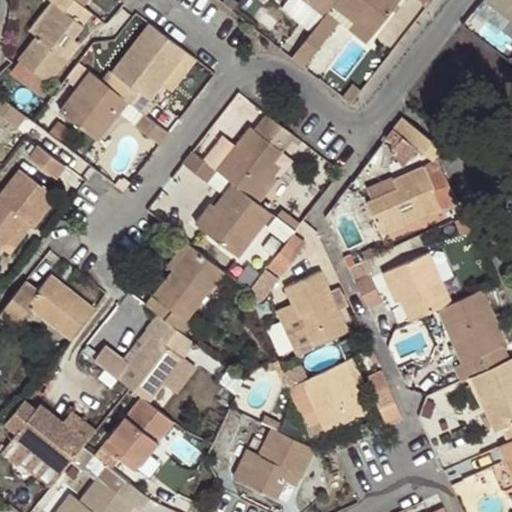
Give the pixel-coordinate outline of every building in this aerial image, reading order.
[(73,36),(92,13),(84,6),(76,0),(50,0),(53,2),(49,8),(29,32),(37,38),(19,59),(48,82),(66,59),(60,53),(73,36)] [(400,0),(335,0),(322,17),(292,57),(305,67),(341,21),(368,42),(400,0)] [(315,5),(309,0),(300,0),(312,9),(315,5)] [(312,9),(322,17),(335,0),(309,0),(315,5),(312,9)] [(511,0),(482,0),(479,5),(507,27),(511,19),(511,0)] [(129,103),(143,113),(145,115),(154,103),(153,100),(164,86),(190,52),(151,23),(104,84),(129,103)] [(81,43),(73,36),(60,53),(66,59),(81,43)] [(172,93),(196,59),(190,52),(164,86),(172,93)] [(104,84),(91,72),(60,111),(93,138),(108,119),(113,123),(129,103),(104,84)] [(354,83),(343,97),(352,104),(363,89),(354,83)] [(0,114),(18,128),(28,116),(0,93),(0,114)] [(134,126),(158,145),(168,133),(145,115),(143,113),(134,126)] [(294,135),(266,113),(257,125),(285,147),(294,135)] [(435,160),(438,157),(444,148),(404,117),(395,129),(404,137),(435,160)] [(97,142),(113,123),(108,119),(93,138),(97,142)] [(257,125),(254,129),(283,151),(285,147),(257,125)] [(224,135),(204,160),(218,170),(235,183),(257,200),(275,176),(268,171),(275,162),(283,151),(254,129),(251,126),(236,145),(224,135)] [(395,129),(387,138),(390,142),(391,147),(393,149),(404,137),(395,129)] [(55,177),(64,165),(39,144),(28,157),(55,177)] [(204,160),(192,151),(183,164),(208,183),(218,170),(204,160)] [(373,199),(367,202),(382,235),(458,201),(439,159),(403,175),(407,184),(373,199)] [(268,171),(275,176),(281,167),(275,162),(268,171)] [(25,220),(33,226),(34,227),(58,197),(21,169),(0,195),(0,244),(4,247),(25,220)] [(218,170),(208,183),(225,196),(235,183),(218,170)] [(402,173),(369,188),(373,199),(407,184),(403,175),(402,173)] [(275,176),(257,200),(261,204),(280,179),(275,176)] [(240,257),(274,213),(261,204),(257,200),(235,183),(225,196),(217,206),(221,210),(205,230),(240,257)] [(221,210),(217,206),(213,204),(197,225),(205,230),(221,210)] [(11,253),(33,226),(25,220),(4,247),(11,253)] [(307,245),(293,234),(268,267),(282,277),(307,245)] [(193,245),(187,241),(167,265),(173,270),(193,245)] [(188,319),(226,271),(193,245),(173,270),(146,305),(159,314),(185,334),(193,323),(188,319)] [(402,299),(411,320),(439,308),(452,302),(430,252),(384,271),(397,301),(402,299)] [(287,287),(297,311),(306,329),(315,349),(350,333),(322,271),(287,287)] [(355,280),(368,308),(384,300),(372,273),(355,280)] [(72,340),(95,310),(50,275),(38,291),(25,281),(7,304),(25,318),(32,309),(72,340)] [(452,302),(439,308),(463,363),(457,366),(463,379),(470,376),(511,357),(506,345),(509,344),(484,288),(452,302)] [(306,329),(297,311),(284,317),(293,334),(306,329)] [(130,365),(119,379),(142,397),(149,402),(164,383),(184,357),(191,348),(195,343),(185,334),(159,314),(145,331),(152,336),(130,365)] [(123,359),(130,365),(152,336),(145,331),(123,359)] [(195,343),(191,348),(208,361),(212,356),(195,343)] [(509,441),(511,439),(511,356),(511,357),(470,376),(483,405),(491,402),(503,428),(509,441)] [(184,357),(164,383),(175,392),(196,365),(184,357)] [(364,381),(353,357),(346,360),(356,383),(364,381)] [(346,360),(304,378),(327,430),(368,411),(356,383),(346,360)] [(300,368),(285,374),(290,385),(304,378),(300,368)] [(238,393),(244,380),(229,369),(221,381),(238,393)] [(404,417),(383,371),(367,378),(387,425),(404,417)] [(304,378),(290,385),(313,435),(327,430),(304,378)] [(157,442),(173,422),(149,402),(142,397),(96,455),(107,464),(113,468),(120,459),(135,470),(157,442)] [(19,440),(60,472),(69,461),(82,445),(94,430),(72,414),(66,422),(41,403),(37,408),(25,399),(5,424),(17,434),(9,444),(13,448),(19,440)] [(436,403),(426,400),(423,414),(433,418),(436,403)] [(491,402),(483,405),(496,432),(503,428),(491,402)] [(304,478),(318,447),(271,425),(258,452),(246,447),(232,476),(278,498),(286,481),(290,472),(302,477),(304,478)] [(511,439),(509,441),(500,445),(507,459),(511,456),(511,439)] [(166,448),(157,442),(135,470),(142,476),(166,448)] [(82,445),(69,461),(82,471),(84,468),(96,478),(107,464),(96,455),(82,445)] [(139,508),(149,495),(113,468),(107,464),(96,478),(80,500),(71,492),(55,511),(128,511),(135,504),(139,508)] [(290,472),(286,481),(298,487),(302,477),(290,472)]
